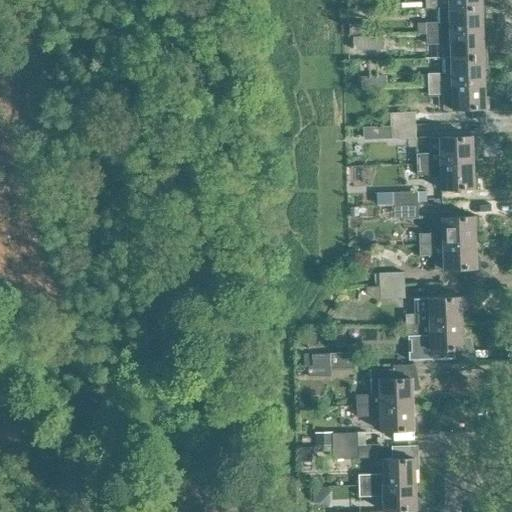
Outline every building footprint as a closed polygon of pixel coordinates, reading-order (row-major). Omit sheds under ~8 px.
[(437,8),(480,6),(479,0),(423,0),(424,9),(437,8)] [(425,33),(481,31),(480,17),(484,17),(484,5),(480,6),(437,8),(437,9),(435,9),(435,21),(438,21),(438,22),(425,23),(425,33)] [(450,58),(486,57),(485,47),(481,47),(481,31),(425,33),(425,44),(449,44),(450,58)] [(427,84),(483,82),(482,68),(486,68),(486,57),(450,58),(443,58),(443,60),(441,60),(441,73),(426,74),(427,84)] [(483,82),(427,84),(427,95),(442,95),(443,110),(488,108),(487,97),(483,97),(483,82)] [(390,126),(414,125),(414,112),(389,113),(390,126)] [(414,125),(390,126),(390,139),(415,138),(414,125)] [(439,138),(428,138),(428,153),(415,153),(416,164),(471,162),(471,147),(475,147),(475,136),(439,137),(439,138)] [(471,162),(416,164),(416,175),(440,174),(440,189),(476,188),(476,177),(472,177),(471,162)] [(393,205),(417,204),(417,192),(392,193),(393,205)] [(417,204),(393,205),(393,218),(418,217),(417,204)] [(418,244),(474,242),(473,227),(477,227),(477,216),(432,218),(432,233),(418,233),(418,244)] [(474,242),(418,244),(419,255),(433,254),(433,269),(479,268),(478,257),(474,257),(474,242)] [(379,286),(404,285),(403,272),(378,273),(379,286)] [(404,285),(379,286),(379,299),(404,298),(404,285)] [(405,324),(460,322),(460,308),(464,308),(463,297),(427,298),(413,299),(414,314),(404,314),(405,324)] [(454,349),(465,348),(465,337),(461,338),(460,322),(405,324),(406,359),(454,358),(454,349)] [(354,353),(311,355),(311,366),(330,366),(330,371),(354,370),(354,353)] [(355,405),(411,404),(411,391),(419,389),(414,364),(392,365),(392,369),(368,370),(369,394),(355,395),(355,405)] [(330,366),(311,366),(312,378),(330,377),(330,371),(330,366)] [(411,404),(355,405),(356,416),(379,416),(380,431),(416,430),(415,419),(411,419),(411,404)] [(357,432),(333,433),(333,446),(357,445),(357,432)] [(333,446),(333,433),(318,433),(318,447),(333,446)] [(357,445),(333,446),(334,459),(358,458),(357,445)] [(358,486),(413,483),(413,469),(417,469),(416,445),(391,446),(391,458),(381,459),(381,474),(357,475),(358,486)] [(300,447),(300,462),(313,462),(313,447),(300,447)] [(413,483),(358,486),(358,496),(382,496),(382,511),(418,510),(418,499),(414,499),(413,483)]
